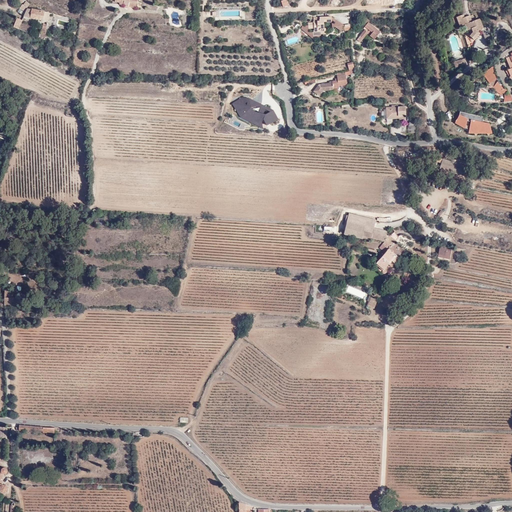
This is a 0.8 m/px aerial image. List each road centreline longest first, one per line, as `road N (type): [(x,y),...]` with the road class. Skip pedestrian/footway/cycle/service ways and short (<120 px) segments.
road 1 (tertiary): [(0,420),(175,431),(257,504),(383,508)]
road 2 (unclassified): [(267,0),(294,127),(399,144),(438,140)]
road 3 (unclassified): [(421,0),(418,42),(438,140)]
road 4 (tertiary): [(383,508),(511,502)]
